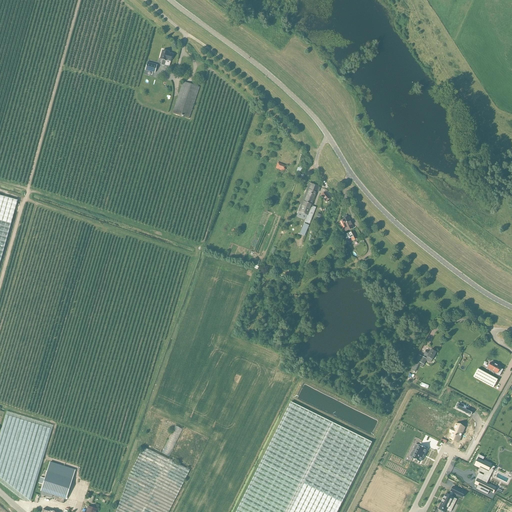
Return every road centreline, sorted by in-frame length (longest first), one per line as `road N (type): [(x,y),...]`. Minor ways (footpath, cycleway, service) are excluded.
road 1 (tertiary): [(511,307),(391,218),(303,105),(169,0)]
road 2 (unclassified): [(0,288),(78,0)]
road 3 (track): [(318,153),(276,104),(186,35)]
